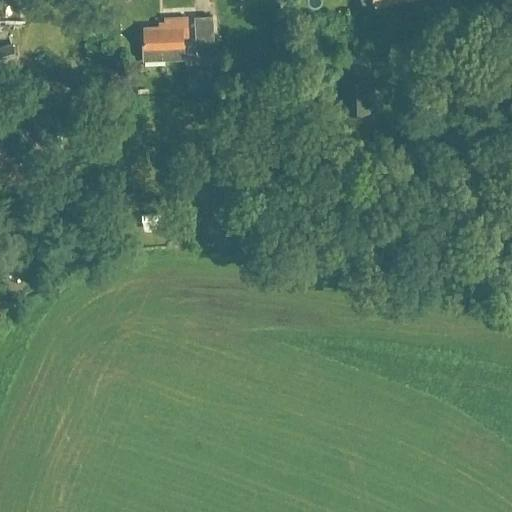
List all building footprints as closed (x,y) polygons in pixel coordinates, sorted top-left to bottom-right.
[(197,58),(214,57),(212,16),(194,17),(197,58)] [(182,39),(187,38),(185,17),(163,18),(164,26),(143,27),(143,40),(141,40),(143,60),(183,58),(182,39)] [(0,75),(20,69),(12,43),(0,46),(0,75)] [(411,54),(394,55),(394,72),(411,72),(411,54)] [(218,70),(188,71),(189,92),(218,91),(218,70)] [(342,111),(370,111),(370,81),(342,81),(342,111)] [(69,130),(74,148),(88,145),(83,126),(69,130)] [(83,212),(73,228),(85,240),(91,229),(101,234),(109,220),(93,209),(89,215),(83,212)] [(38,244),(33,238),(26,244),(31,251),(38,244)]
